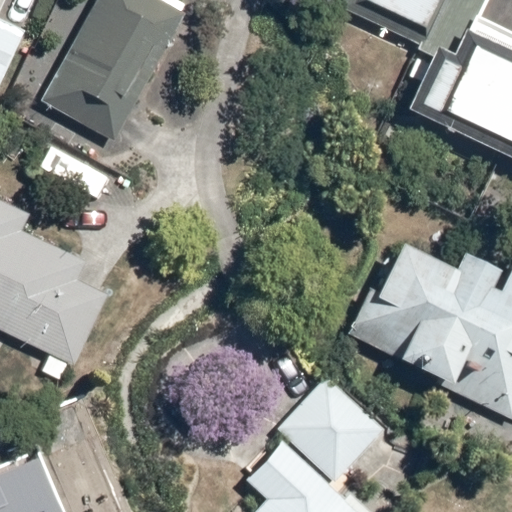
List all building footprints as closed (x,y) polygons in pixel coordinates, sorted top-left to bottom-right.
[(0,0),(0,86),(25,28),(0,17),(0,3),(1,0),(0,0)] [(96,0),(43,98),(120,139),(193,2),(188,0),(96,0)] [(349,0),(447,49),(418,103),(445,117),(449,107),(511,138),(511,25),(482,11),(487,0),(349,0)] [(31,213),(0,199),(0,323),(84,360),(112,296),(83,283),(94,258),(25,228),(31,213)] [(463,256),(402,234),(378,302),(363,296),(349,337),(460,377),(453,394),(511,415),(511,255),(510,262),(466,246),(463,256)] [(392,425),(327,369),(276,424),(285,432),(248,472),(270,492),(251,511),(375,511),(342,483),(392,425)] [(0,511),(56,511),(43,476),(0,493),(0,511)]
